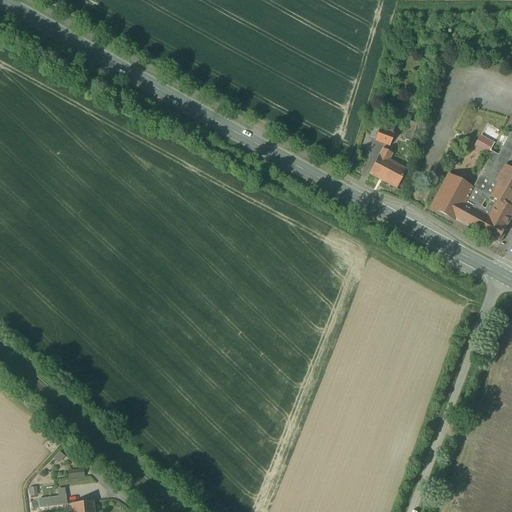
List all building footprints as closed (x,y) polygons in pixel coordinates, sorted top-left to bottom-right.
[(483,136),(495,141),(499,131),(487,126),(483,136)] [(380,129),(375,141),(389,146),(394,134),(380,129)] [(471,191),(464,204),(481,213),(506,168),(511,156),(511,134),(510,134),(498,156),(493,153),(471,191)] [(482,136),(476,147),(491,155),(497,143),(482,136)] [(393,154),(383,149),(369,174),(397,188),(406,171),(389,162),(393,154)] [(464,204),(471,191),(468,189),(467,186),(448,176),(431,208),(489,239),(488,242),(489,243),(491,244),(493,241),(497,243),(498,242),(499,243),(504,235),(502,234),(506,227),(511,215),(511,208),(509,207),(511,202),(511,171),(506,168),(481,213),(464,204)] [(58,459),(63,464),(69,458),(63,452),(58,459)] [(83,471),(69,472),(70,479),(83,478),(83,471)] [(40,488),(32,488),(33,497),(40,496),(40,488)] [(58,498),(39,500),(40,510),(67,507),(66,490),(58,491),(58,498)] [(94,511),(93,502),(71,505),(72,511),(94,511)]
